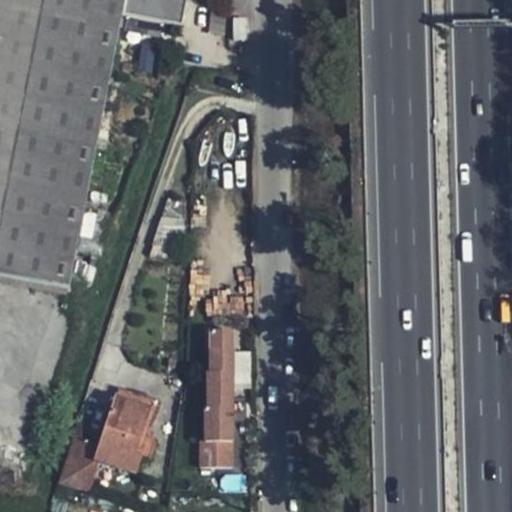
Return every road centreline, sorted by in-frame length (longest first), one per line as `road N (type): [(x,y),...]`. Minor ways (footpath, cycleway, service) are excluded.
road 1 (motorway): [(491,511),(477,0)]
road 2 (motorway): [(397,0),(411,511)]
road 3 (residential): [(278,511),(275,0)]
